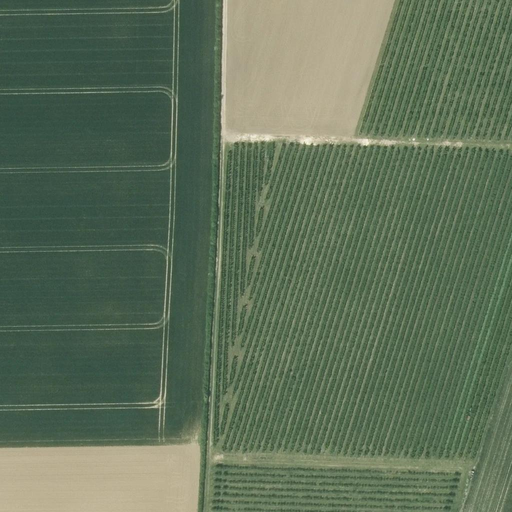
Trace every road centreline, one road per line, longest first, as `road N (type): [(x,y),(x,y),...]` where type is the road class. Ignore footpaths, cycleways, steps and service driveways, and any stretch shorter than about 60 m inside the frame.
road 1 (track): [(511,148),(221,137),(207,457)]
road 2 (track): [(207,457),(469,469)]
road 3 (track): [(221,137),(224,0)]
